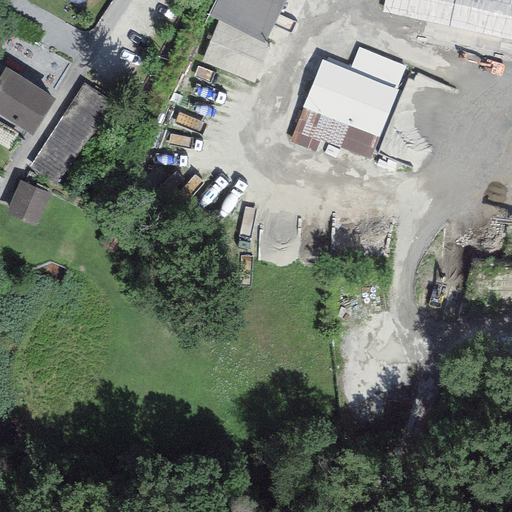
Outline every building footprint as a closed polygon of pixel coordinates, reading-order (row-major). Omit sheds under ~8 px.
[(288,0),(220,0),(215,11),(197,54),(257,86),(278,45),(270,39),(288,0)] [(511,0),(390,0),(388,13),(511,39),(511,0)] [(353,70),(326,60),(309,103),(383,132),(409,65),(362,47),(353,70)] [(53,90),(5,60),(0,66),(0,107),(31,127),(53,90)] [(112,98),(84,81),(31,167),(62,182),(112,98)] [(0,151),(12,158),(25,137),(0,122),(0,151)] [(49,194),(18,181),(6,208),(37,222),(49,194)]
